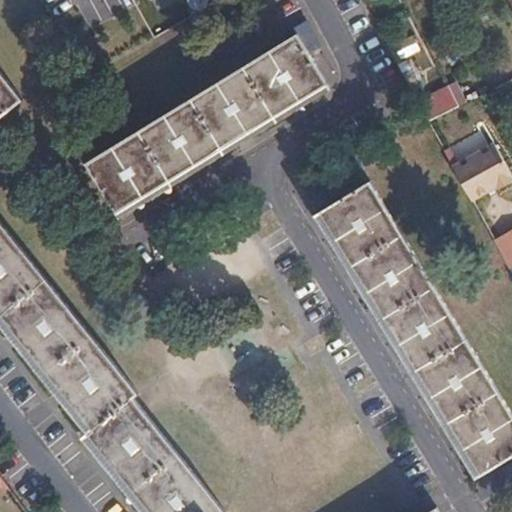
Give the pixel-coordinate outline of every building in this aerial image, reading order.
[(115,7),(110,0),(43,0),(63,34),(115,7)] [(331,90),(298,35),(88,162),(120,218),(331,90)] [(0,116),(22,99),(0,71),(0,116)] [(418,100),(429,121),(459,106),(448,85),(418,100)] [(511,179),(493,144),(452,166),(471,203),(511,181),(511,179)] [(511,455),(511,413),(372,182),(317,217),(475,477),(511,455)] [(136,393),(0,224),(0,325),(87,434),(81,438),(140,511),(222,511),(223,511),(132,398),(136,393)] [(511,230),(494,240),(509,268),(511,267),(511,230)] [(0,459),(0,494),(17,482),(0,459)]
